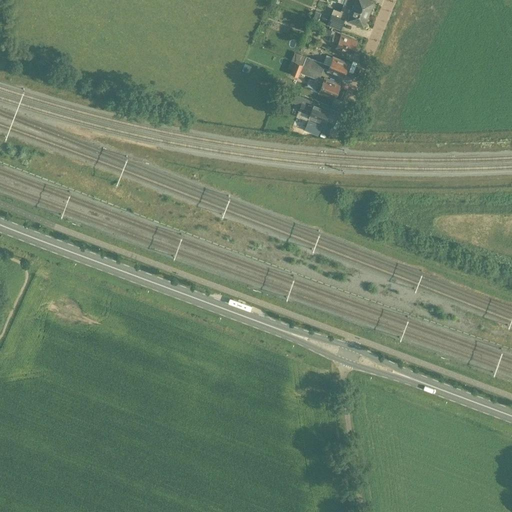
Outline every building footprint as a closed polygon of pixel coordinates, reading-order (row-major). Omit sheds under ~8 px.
[(346,5),(367,13),(371,1),(368,0),(343,0),(343,3),(346,4),(346,5)] [(367,13),(346,5),(342,15),(331,11),(326,24),(340,29),(344,18),(355,23),(355,22),(362,24),(367,13)] [(317,20),(320,12),(315,10),(312,18),(317,20)] [(327,40),(332,30),(323,27),(319,37),(327,40)] [(340,34),(340,36),(333,33),(329,42),(336,45),(335,47),(351,54),(356,41),(340,34)] [(342,76),(345,70),(346,70),(348,64),(332,57),(329,65),(301,54),(297,62),(295,61),(294,62),(321,73),(324,67),(328,69),(327,70),(342,76)] [(338,84),(324,78),(324,79),(320,77),(321,73),(294,62),(290,73),(298,76),(299,72),(318,79),(314,89),(319,91),(318,92),(333,97),(333,98),(334,96),(335,96),(338,90),(337,90),(339,83),(338,84)] [(313,104),(312,105),(301,101),(297,109),(309,114),(307,117),(323,123),(329,110),(313,104)] [(307,121),(304,130),(317,136),(321,127),(307,121)]
